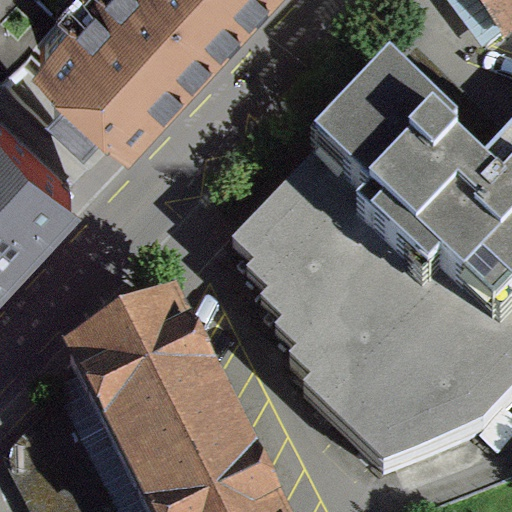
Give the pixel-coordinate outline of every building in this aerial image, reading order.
[(90,0),(37,61),(124,145),(260,0),(90,0)] [(511,32),(511,0),(480,0),(507,36),(511,32)] [(511,130),(495,116),(466,148),(391,80),(237,249),(262,269),(251,279),(274,299),(264,306),(286,329),(277,339),(299,360),(288,371),(313,389),(303,398),(379,468),(480,426),(511,397),(511,130)] [(0,296),(84,206),(0,124),(0,296)] [(287,511),(188,307),(77,361),(150,511),(287,511)] [(123,511),(68,405),(16,448),(11,461),(14,475),(32,511),(123,511)]
